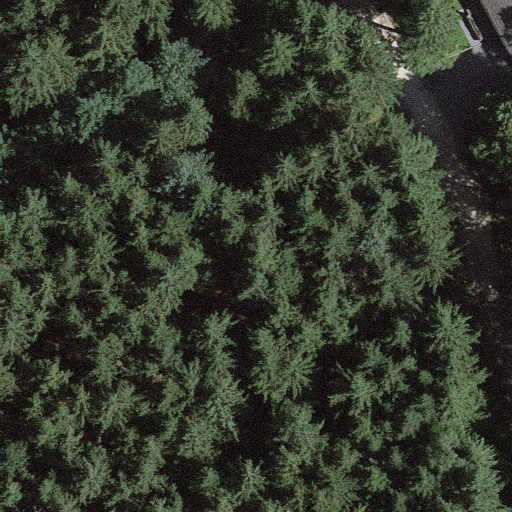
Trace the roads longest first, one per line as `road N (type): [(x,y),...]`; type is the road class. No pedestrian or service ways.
road 1 (track): [(354,0),(462,199),(511,386)]
road 2 (track): [(342,0),(0,234)]
